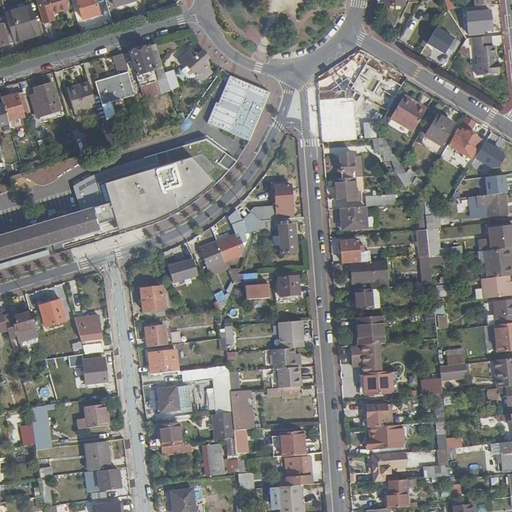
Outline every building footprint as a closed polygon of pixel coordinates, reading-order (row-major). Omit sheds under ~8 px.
[(37,0),(44,24),(54,21),(52,14),(67,9),(64,0),(37,0)] [(101,14),(96,0),(78,0),(84,19),(101,14)] [(491,29),(489,5),(475,6),(475,12),(465,13),(467,32),(469,32),(470,35),(482,34),(481,30),(491,29)] [(9,23),(15,43),(39,35),(30,8),(6,15),(9,23)] [(9,45),(15,43),(9,23),(3,25),(9,45)] [(0,47),(9,45),(3,25),(0,26),(0,47)] [(436,27),(425,43),(443,55),(454,38),(436,27)] [(491,46),(490,36),(472,37),(473,47),(476,47),(478,63),(474,63),(475,74),(496,73),(494,45),(491,46)] [(163,86),(168,85),(165,76),(156,45),(129,52),(139,84),(141,92),(144,92),(141,83),(161,77),(163,86)] [(202,81),(211,72),(203,63),(208,58),(203,52),(198,57),(192,50),(179,61),(185,68),(181,71),(187,77),(189,78),(191,78),(194,78),(197,75),(202,81)] [(99,95),(107,119),(115,117),(110,99),(133,92),(122,54),(113,57),(119,77),(107,81),(107,79),(95,82),(99,95)] [(170,90),(178,87),(173,71),(165,74),(170,90)] [(392,103),(401,88),(373,71),(364,86),(392,103)] [(208,125),(251,140),(269,91),(226,75),(208,125)] [(144,92),(163,86),(161,77),(141,83),(144,92)] [(75,114),(97,107),(93,97),(89,82),(68,89),(75,114)] [(45,116),(61,111),(52,84),(34,89),(36,95),(30,97),(37,119),(45,116)] [(24,117),(24,119),(30,117),(23,93),(1,100),(3,105),(8,122),(24,117)] [(97,107),(105,137),(111,135),(107,119),(99,95),(93,97),(97,107)] [(414,133),(426,114),(417,109),(419,105),(404,96),(390,119),(414,133)] [(331,105),(332,127),(351,125),(350,104),(331,105)] [(0,126),(8,124),(8,122),(3,105),(0,105),(0,126)] [(417,109),(426,114),(428,110),(419,105),(417,109)] [(62,116),(61,111),(45,116),(46,121),(62,116)] [(377,112),(372,120),(377,127),(384,116),(377,112)] [(372,120),(370,115),(364,119),(372,132),(374,130),(378,128),(377,127),(372,120)] [(439,115),(427,136),(441,145),(454,124),(439,115)] [(8,124),(10,129),(26,124),(24,119),(24,117),(8,122),(8,124)] [(470,134),(477,123),(466,117),(454,136),(455,137),(449,146),(470,159),(482,141),(470,134)] [(374,130),(375,138),(383,137),(378,128),(374,130)] [(126,134),(112,138),(114,145),(136,138),(135,132),(126,135),(126,134)] [(111,135),(105,137),(107,143),(108,147),(114,145),(112,138),(111,135)] [(385,161),(397,160),(383,137),(375,138),(373,138),(374,152),(384,151),(385,161)] [(37,141),(44,166),(53,164),(46,139),(37,141)] [(101,149),(108,147),(107,143),(104,143),(103,140),(99,142),(101,149)] [(91,152),(101,149),(99,142),(89,145),(91,152)] [(475,162),(498,170),(505,151),(482,143),(475,162)] [(84,154),(91,152),(89,145),(82,147),(84,154)] [(0,261),(97,233),(95,227),(119,220),(122,234),(139,229),(154,224),(163,220),(169,218),(174,215),(178,213),(183,210),(187,207),(209,191),(220,181),(233,167),(204,146),(153,161),(155,169),(126,176),(103,188),(108,206),(0,237),(0,261)] [(355,178),(363,177),(361,156),(352,157),(352,153),(340,154),(341,161),(336,161),(337,172),(340,172),(341,179),(355,178)] [(414,203),(424,203),(418,194),(406,174),(397,174),(414,203)] [(507,177),(488,179),(489,195),(505,193),(509,193),(507,177)] [(71,185),(77,201),(96,194),(90,178),(71,185)] [(341,179),(334,179),(336,203),(357,201),(356,197),(355,178),(341,179)] [(277,220),(293,219),(290,185),(274,187),(275,205),(250,207),(251,210),(249,211),(251,214),(259,222),(277,220)] [(508,215),(505,193),(489,195),(477,196),(479,211),(487,210),(488,217),(508,215)] [(366,207),(388,205),(387,195),(365,197),(366,207)] [(365,207),(339,209),(340,231),(365,229),(365,207)] [(256,229),(259,222),(251,214),(242,222),(237,211),(228,217),(235,235),(217,241),(222,260),(223,260),(223,261),(239,256),(238,249),(242,248),(240,243),(246,241),(243,233),(256,229)] [(390,211),(389,223),(401,224),(402,212),(390,211)] [(431,229),(438,228),(438,218),(425,220),(425,223),(426,229),(430,229),(431,229)] [(278,226),(277,220),(259,222),(256,229),(254,234),(278,232),(280,255),(296,254),(293,225),(278,226)] [(511,226),(489,229),(491,249),(511,246),(511,226)] [(434,233),(432,234),(426,234),(428,250),(433,249),(435,249),(434,233)] [(357,240),(339,241),(340,248),(337,248),(337,254),(341,254),(341,263),(359,261),(357,240)] [(222,260),(217,241),(200,246),(207,265),(222,260)] [(500,250),(500,249),(484,251),(487,278),(508,276),(507,261),(511,260),(510,249),(500,250)] [(46,263),(71,259),(70,251),(45,255),(46,263)] [(191,277),(186,261),(186,259),(175,262),(174,261),(169,263),(174,282),(191,277)] [(193,259),(186,261),(191,277),(198,275),(193,259)] [(370,282),(386,281),(386,276),(385,268),(385,261),(350,263),(351,283),(370,282)] [(0,278),(32,271),(30,264),(0,271),(0,278)] [(274,279),(273,272),(254,273),(255,279),(263,279),(263,280),(274,279)] [(279,296),(299,295),(297,276),(277,277),(279,296)] [(508,276),(487,278),(481,279),(483,299),(511,295),(511,287),(511,281),(509,282),(508,276)] [(372,289),(387,288),(386,281),(370,282),(371,289),(372,289)] [(246,299),(268,298),(267,284),(245,286),(246,299)] [(446,285),(436,286),(437,296),(447,295),(446,285)] [(138,297),(139,304),(142,303),(143,312),(165,309),(163,286),(140,289),(141,297),(138,297)] [(374,310),(372,289),(371,289),(355,290),(357,312),(374,310)] [(223,309),(223,311),(227,301),(230,293),(227,294),(216,297),(217,299),(223,309)] [(218,311),(223,311),(223,309),(217,299),(213,301),(218,311)] [(511,315),(511,314),(511,299),(493,302),(494,316),(495,325),(509,323),(509,315),(511,315)] [(61,302),(66,321),(72,319),(66,300),(61,302)] [(45,327),(66,321),(61,302),(60,301),(40,307),(45,327)] [(8,331),(10,338),(15,336),(17,343),(39,337),(31,310),(9,316),(7,308),(2,310),(3,314),(8,331)] [(0,333),(8,331),(3,314),(0,315),(0,333)] [(382,315),(357,318),(359,345),(378,344),(385,343),(382,315)] [(418,320),(418,315),(409,316),(410,327),(418,326),(418,320)] [(75,319),(81,341),(102,339),(100,316),(75,319)] [(443,316),(436,316),(437,330),(444,329),(443,316)] [(302,348),(300,321),(279,322),(281,350),(293,349),(302,348)] [(511,323),(509,323),(495,325),(493,325),(497,353),(511,350),(511,323)] [(149,348),(167,346),(165,326),(146,329),(149,348)] [(234,353),(232,326),(225,327),(226,338),(227,354),(234,353)] [(88,355),(103,353),(102,343),(87,345),(88,355)] [(359,345),(358,346),(358,347),(352,348),(353,362),(359,362),(360,373),(381,371),(378,344),(359,345)] [(293,349),(281,350),(273,350),(275,370),(277,370),(279,389),(301,387),(301,379),(298,379),(297,368),(300,368),(299,355),(294,355),(293,349)] [(445,351),(447,366),(464,364),(462,349),(453,351),(445,351)] [(152,376),(179,373),(176,351),(149,354),(152,376)] [(67,356),(69,367),(81,365),(80,354),(67,356)] [(511,358),(495,360),(498,390),(511,388),(511,358)] [(83,361),(86,384),(107,381),(105,362),(97,363),(97,360),(83,361)] [(464,364),(447,366),(448,373),(465,371),(464,364)] [(229,373),(229,367),(213,369),(213,379),(230,377),(229,373)] [(390,393),(389,373),(360,375),(361,390),(364,390),(365,395),(373,394),(373,397),(382,397),(382,394),(390,393)] [(421,394),(441,394),(441,379),(420,379),(421,394)] [(188,388),(176,389),(178,411),(170,412),(170,415),(191,413),(188,388)] [(511,388),(498,390),(497,390),(487,391),(488,401),(498,400),(498,397),(511,395),(511,388)] [(178,411),(176,389),(158,391),(161,413),(170,412),(178,411)] [(251,398),(251,391),(231,393),(233,413),(234,430),(254,428),(252,407),(247,408),(246,398),(251,398)] [(444,394),(443,404),(453,404),(453,395),(444,394)] [(86,418),(87,428),(107,426),(106,419),(109,419),(109,415),(105,416),(104,405),(86,407),(87,410),(85,411),(86,418)] [(366,406),(368,428),(369,428),(387,426),(386,405),(366,406)] [(36,445),(37,450),(48,449),(43,406),(31,408),(33,424),(36,445)] [(235,439),(235,432),(234,430),(233,413),(212,416),(214,441),(225,440),(235,439)] [(502,415),(490,416),(491,428),(503,426),(503,421),(502,415)] [(78,429),(87,428),(86,418),(77,419),(78,429)] [(446,437),(444,422),(437,422),(438,437),(446,437)] [(162,448),(180,445),(178,423),(160,426),(162,441),(162,448)] [(25,425),(28,446),(36,445),(33,424),(25,425)] [(387,426),(369,428),(370,440),(367,441),(368,451),(372,451),(391,450),(404,449),(402,425),(387,426)] [(244,448),(242,431),(235,432),(235,439),(236,449),(244,448)] [(282,458),(305,456),(303,432),(281,434),(282,458)] [(447,448),(461,448),(461,438),(446,438),(447,448)] [(237,455),(236,449),(235,439),(225,440),(227,456),(237,455)] [(150,442),(151,449),(162,448),(162,441),(150,442)] [(86,445),(89,471),(110,469),(108,442),(86,445)] [(497,458),(498,471),(511,469),(511,442),(509,443),(509,442),(500,443),(501,454),(501,457),(497,458)] [(500,443),(477,446),(477,451),(483,450),(484,456),(501,454),(500,443)] [(191,455),(189,444),(180,445),(162,448),(164,459),(191,455)] [(238,472),(238,466),(228,467),(227,459),(223,459),(221,445),(203,447),(207,477),(224,475),(224,468),(226,468),(227,474),(238,472)] [(373,455),(371,455),(373,474),(382,474),(382,470),(387,469),(395,469),(394,453),(391,454),(373,455)] [(404,468),(403,453),(402,453),(394,453),(395,469),(396,469),(404,468)] [(237,461),(237,455),(227,456),(227,459),(228,467),(238,466),(237,461)] [(286,460),(287,480),(312,478),(311,469),(310,458),(292,459),(286,460)] [(247,473),(246,461),(237,461),(238,466),(238,472),(238,474),(247,473)] [(39,469),(41,477),(42,477),(47,477),(54,476),(53,467),(39,469)] [(450,477),(449,467),(424,469),(424,479),(450,477)] [(118,469),(98,472),(100,491),(120,488),(120,483),(123,482),(122,474),(119,474),(118,469)] [(253,472),(247,473),(238,474),(239,477),(240,492),(255,491),(253,472)] [(373,474),(373,483),(383,482),(382,474),(373,474)] [(42,477),(46,507),(51,506),(47,477),(42,477)] [(490,480),(492,486),(503,483),(501,477),(490,480)] [(312,478),(287,480),(288,488),(302,487),(312,486),(312,478)] [(390,495),(406,494),(406,480),(390,482),(390,495)] [(460,497),(460,485),(452,484),(452,497),(460,497)] [(304,511),(302,487),(288,488),(278,489),(279,511),(304,511)] [(196,511),(194,490),(172,492),(173,511),(196,511)] [(389,510),(407,508),(406,494),(390,495),(387,495),(388,510),(389,510)] [(96,511),(120,511),(120,503),(96,506),(96,511)]
